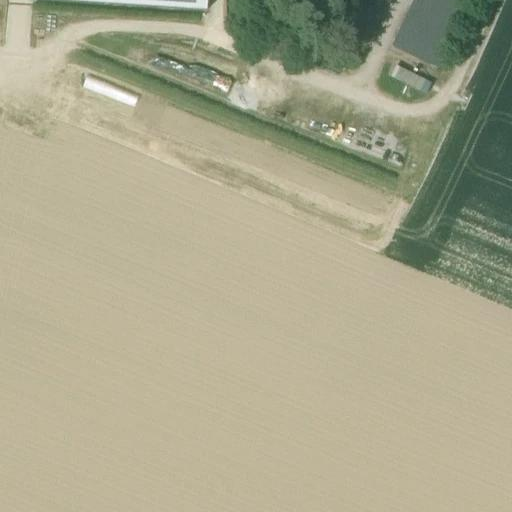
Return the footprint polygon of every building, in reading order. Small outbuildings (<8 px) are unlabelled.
[(5,0),(6,0),(205,14),(206,0),(5,0)] [(276,0),(239,0),(242,14),(278,7),(276,0)] [(348,0),(331,34),(358,48),(381,0),(348,0)] [(462,0),(416,0),(393,50),(430,68),(462,0)] [(427,81),(431,71),(397,58),(393,67),(427,81)] [(390,79),(418,92),(422,82),(395,69),(390,79)]
